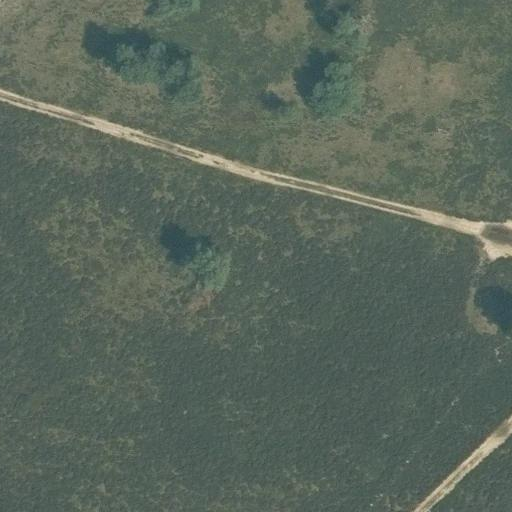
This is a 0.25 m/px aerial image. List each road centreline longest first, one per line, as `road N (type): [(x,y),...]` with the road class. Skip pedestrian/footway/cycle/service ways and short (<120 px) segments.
road 1 (track): [(0,94),(179,151),(511,233)]
road 2 (track): [(511,420),(417,511)]
